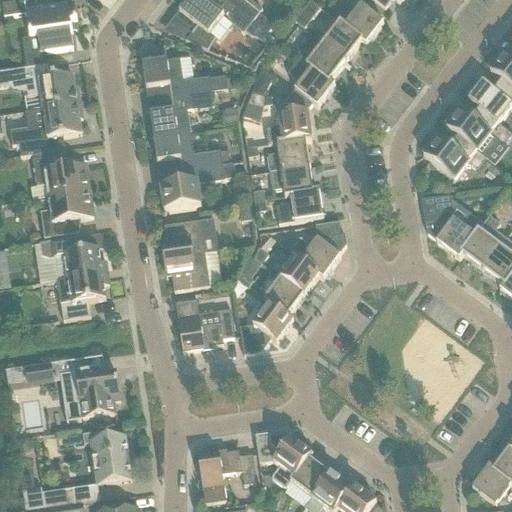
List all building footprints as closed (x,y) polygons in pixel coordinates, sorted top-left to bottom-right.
[(26,4),(2,7),(4,20),(28,16),(31,42),(37,41),(39,57),(46,56),(54,55),(73,52),(71,35),(72,35),(71,27),(78,26),(75,8),(55,12),(53,0),(50,0),(33,3),(26,4)] [(264,33),(221,0),(201,0),(200,0),(191,0),(179,15),(190,23),(186,29),(193,35),(192,37),(187,44),(186,43),(186,44),(208,54),(215,42),(210,37),(223,20),(244,37),(246,35),(253,40),(258,41),(264,33)] [(221,0),(264,33),(269,37),(273,33),(268,22),(260,16),(263,13),(251,4),(254,0),(221,0)] [(370,0),(385,12),(393,1),(400,6),(404,0),(370,0)] [(304,32),(320,11),(311,4),(294,24),(304,32)] [(384,26),(368,14),(361,8),(345,29),(340,25),(340,26),(367,48),(384,26)] [(366,49),(367,48),(340,26),(323,47),(346,65),(362,45),(366,49)] [(264,33),(258,41),(267,48),(273,40),(269,37),(264,33)] [(323,47),(312,39),(301,53),(312,62),(307,68),(334,89),(335,88),(331,85),(346,65),(323,47)] [(180,62),(167,64),(166,55),(164,55),(165,57),(155,58),(156,66),(143,68),(147,92),(169,89),(171,102),(212,95),(220,94),(227,93),(225,79),(183,85),(180,62)] [(511,61),(505,56),(491,75),(511,91),(511,61)] [(307,68),(299,62),(288,76),(301,86),(285,105),(298,109),(309,112),(313,107),(318,111),(334,89),(307,68)] [(27,71),(0,75),(0,91),(11,90),(22,88),(20,73),(48,69),(48,68),(27,71)] [(511,91),(491,75),(490,75),(506,88),(499,97),(483,85),(468,103),(511,138),(511,137),(499,127),(511,110),(511,91)] [(50,82),(26,85),(26,88),(28,96),(28,98),(41,96),(43,113),(81,108),(79,93),(75,93),(73,78),(57,81),(50,82)] [(266,100),(273,83),(260,78),(252,97),(266,100)] [(214,109),(212,95),(220,94),(212,95),(171,102),(173,114),(150,117),(153,136),(157,135),(158,141),(190,136),(187,113),(214,109)] [(267,100),(266,100),(252,97),(243,120),(260,124),(264,111),(267,100)] [(285,105),(274,102),(267,100),(264,111),(275,109),(277,121),(279,120),(281,130),(266,132),(269,149),(277,147),(277,148),(312,143),(308,116),(300,117),(298,109),(285,105)] [(504,150),(511,139),(511,138),(468,103),(468,104),(484,116),(476,126),(461,113),(446,132),(477,156),(484,147),(492,153),(499,145),(504,150)] [(27,133),(10,135),(12,150),(19,149),(20,161),(37,159),(56,156),(66,154),(65,153),(56,155),(54,142),(63,141),(82,138),(80,123),(83,123),(81,108),(43,113),(43,114),(45,130),(27,133)] [(238,129),(238,125),(237,112),(222,114),(224,128),(228,128),(228,131),(238,129)] [(477,156),(446,132),(462,144),(454,154),(439,141),(424,160),(454,184),(468,167),(477,174),(486,163),(477,156)] [(221,154),(193,158),(190,136),(158,141),(159,147),(155,147),(158,166),(180,163),(182,175),(223,169),(242,167),(242,166),(230,168),(228,155),(221,155),(221,154)] [(306,145),(312,144),(312,143),(277,148),(279,158),(268,159),(270,176),(281,174),(310,170),(306,145)] [(248,161),(258,160),(256,150),(247,152),(248,161)] [(86,169),(67,172),(65,159),(33,163),(36,190),(47,189),(48,201),(90,195),(86,169)] [(224,183),(244,180),(242,167),(223,169),(182,175),(184,188),(161,191),(164,210),(168,209),(169,215),(200,211),(197,188),(224,184),(224,183)] [(319,194),(313,195),(310,170),(281,174),(270,176),(273,195),(284,193),(285,200),(319,195),(319,194)] [(74,224),(94,221),(90,195),(48,201),(50,215),(41,216),(45,242),(76,238),(74,224)] [(254,206),(265,204),(264,195),(253,196),(254,206)] [(292,208),(276,211),(279,229),(295,226),(323,222),(319,195),(285,200),(285,201),(291,201),(292,208)] [(424,216),(452,212),(451,199),(422,204),(424,216)] [(256,216),(266,215),(265,204),(254,206),(256,216)] [(241,226),(252,224),(251,211),(239,213),(241,226)] [(461,228),(454,223),(452,212),(424,216),(425,228),(426,228),(428,238),(437,245),(436,246),(458,262),(485,227),(470,216),(461,228)] [(496,234),(500,228),(490,220),(485,227),(458,262),(459,263),(463,258),(483,274),(506,242),(496,234)] [(168,252),(162,253),(164,264),(205,258),(202,242),(216,240),(214,223),(185,227),(165,230),(168,252)] [(345,238),(341,238),(339,226),(315,229),(317,242),(313,249),(301,241),(291,256),(297,260),(296,261),(324,282),(341,260),(339,259),(347,249),(345,238)] [(58,245),(39,247),(41,260),(49,262),(53,261),(57,285),(108,278),(107,266),(101,267),(99,254),(80,256),(78,242),(58,245)] [(501,294),(511,278),(511,246),(506,242),(483,274),(503,288),(500,293),(501,294)] [(260,252),(254,263),(261,268),(268,258),(260,252)] [(175,296),(210,291),(205,258),(164,264),(165,274),(171,274),(175,296)] [(324,283),(324,282),(296,261),(281,282),(304,300),(319,280),(324,283)] [(254,285),(247,280),(242,277),(238,284),(249,292),(254,285)] [(104,289),(110,288),(108,278),(57,285),(63,324),(91,320),(89,305),(106,303),(104,289)] [(511,278),(501,294),(511,302),(511,278)] [(9,280),(0,280),(0,292),(10,291),(9,280)] [(289,320),(304,300),(281,282),(265,304),(293,324),(294,323),(289,320)] [(221,327),(199,330),(196,304),(176,307),(183,356),(204,353),(204,352),(224,349),(223,343),(235,342),(231,313),(219,315),(221,327)] [(276,346),(293,324),(265,304),(265,305),(269,308),(253,330),(240,331),(244,360),(258,358),(258,357),(262,356),(272,343),(276,346)] [(0,333),(20,331),(18,320),(0,322),(0,333)] [(436,380),(455,396),(483,362),(452,337),(442,349),(432,341),(421,354),(431,362),(425,371),(436,380)] [(27,383),(53,380),(51,367),(25,370),(27,383)] [(117,378),(101,380),(100,372),(60,378),(63,400),(67,425),(115,418),(114,406),(121,405),(117,378)] [(126,441),(111,443),(110,434),(83,439),(85,448),(91,447),(97,489),(132,484),(126,441)] [(280,456),(271,448),(270,437),(255,439),(260,467),(271,465),(280,472),(273,482),(285,491),(294,480),(295,481),(292,485),(292,486),(312,458),(290,442),(280,456)] [(18,444),(15,445),(17,457),(19,456),(23,456),(28,449),(27,443),(18,444)] [(511,487),(511,454),(509,453),(494,473),(490,469),(489,470),(511,487)] [(253,459),(240,460),(239,455),(220,458),(219,456),(198,459),(205,508),(225,505),(221,479),(242,477),(244,489),(256,487),(255,478),(253,459)] [(310,464),(313,459),(312,458),(292,486),(313,502),(330,479),(310,464)] [(511,488),(511,487),(489,470),(472,492),(495,510),(511,488)] [(313,502),(306,511),(305,511),(323,511),(324,511),(326,511),(338,511),(355,490),(354,489),(354,490),(344,482),(341,487),(330,479),(313,502)] [(380,511),(375,508),(377,506),(355,490),(338,511),(380,511)] [(25,511),(57,511),(73,510),(70,493),(43,497),(42,492),(34,493),(23,495),(25,511)]
